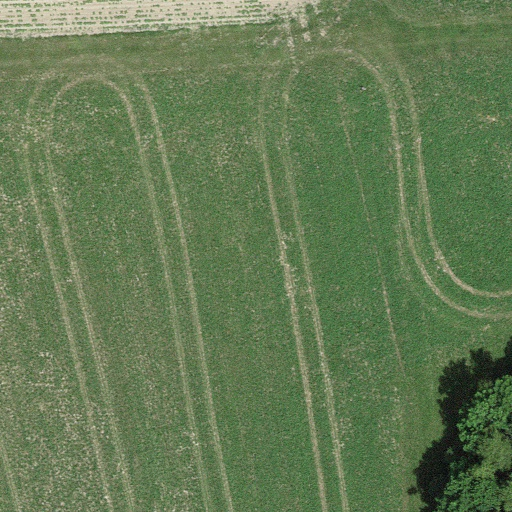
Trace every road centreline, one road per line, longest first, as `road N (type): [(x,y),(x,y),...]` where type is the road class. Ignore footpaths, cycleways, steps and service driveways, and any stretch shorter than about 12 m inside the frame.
road 1 (track): [(370,37),(0,64)]
road 2 (track): [(511,17),(370,37),(358,0)]
